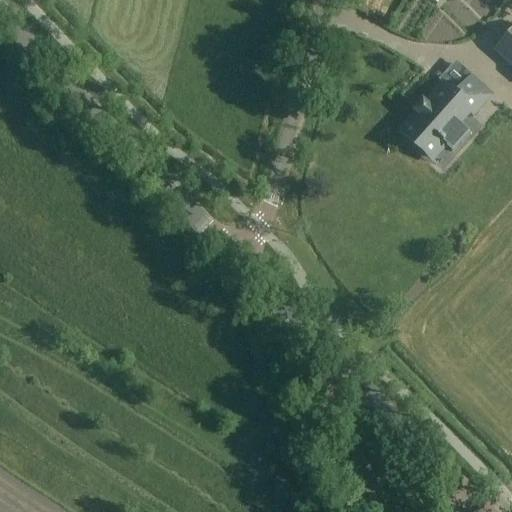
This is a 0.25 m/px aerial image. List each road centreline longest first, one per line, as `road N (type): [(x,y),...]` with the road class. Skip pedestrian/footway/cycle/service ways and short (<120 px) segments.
road 1 (tertiary): [(482,511),(234,255)]
road 2 (tertiary): [(234,255),(0,12)]
road 3 (unclassified): [(234,255),(268,208),(322,0)]
